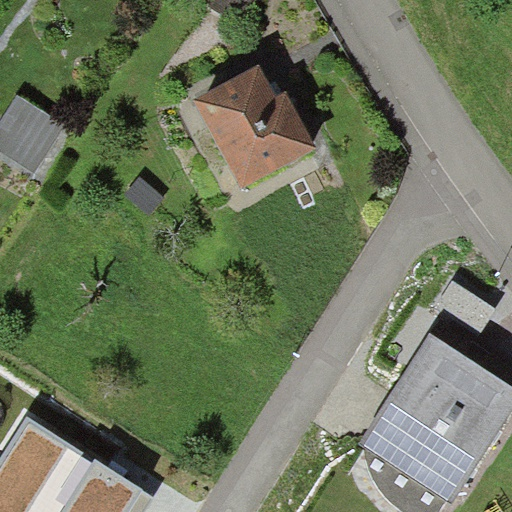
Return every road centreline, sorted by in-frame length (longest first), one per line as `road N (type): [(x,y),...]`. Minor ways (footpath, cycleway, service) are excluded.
road 1 (residential): [(225,511),(466,159)]
road 2 (residential): [(369,0),(466,159)]
